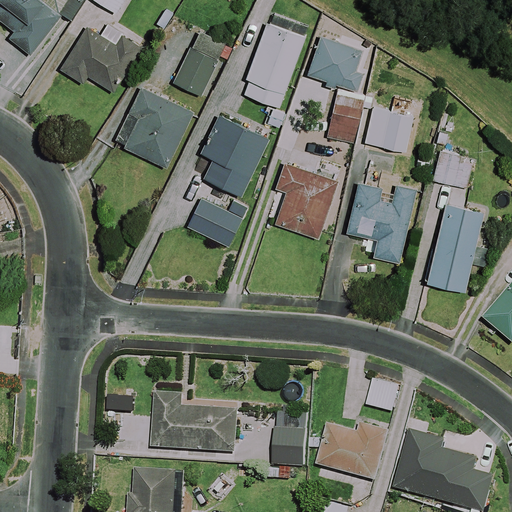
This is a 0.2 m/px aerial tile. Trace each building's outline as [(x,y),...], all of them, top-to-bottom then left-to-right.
[(0,0),(4,3),(0,8),(0,21),(13,31),(8,38),(31,55),(62,14),(71,22),(85,3),(80,0),(0,0)] [(124,0),(93,0),(116,14),(124,0)] [(304,37),(266,24),(241,96),(279,109),(304,37)] [(101,38),(86,29),(61,70),(83,84),(88,77),(113,92),(141,46),(109,26),(101,38)] [(225,45),(199,33),(175,85),(201,97),(225,45)] [(363,50),(318,39),(309,79),(354,89),(363,50)] [(193,113),(142,88),(130,112),(139,117),(125,147),(167,168),(193,113)] [(372,148),(395,152),(402,120),(369,114),(372,97),(335,90),(326,138),(352,144),(345,174),(364,179),(372,148)] [(249,129),(224,117),(205,156),(212,159),(203,179),(242,197),(262,155),(242,145),(249,129)] [(406,136),(398,166),(414,170),(422,140),(406,136)] [(472,158),(440,151),(434,182),(466,189),(472,158)] [(280,207),(272,205),(268,218),(276,220),(275,225),(319,238),(337,182),(286,166),(278,189),(285,191),(280,207)] [(380,189),(359,183),(347,233),(377,240),(373,257),(398,263),(416,191),(397,186),(392,205),(377,201),(380,189)] [(241,221),(201,202),(188,229),(229,247),(241,221)] [(483,214),(446,205),(428,284),(466,292),(483,214)] [(511,288),(485,320),(511,342),(511,288)] [(399,388),(373,381),(366,406),(392,413),(399,388)] [(186,395),(155,392),(151,448),(236,454),(240,404),(186,400),(186,395)] [(359,433),(334,427),(329,447),(320,445),(315,465),(377,480),(389,431),(362,424),(359,433)] [(308,449),(282,447),(281,467),(307,468),(308,449)] [(446,471),(418,460),(399,511),(401,511),(459,511),(468,491),(441,481),(446,471)] [(132,511),(181,511),(184,472),(135,470),(132,511)] [(349,511),(350,509),(322,500),(317,511),(349,511)]
